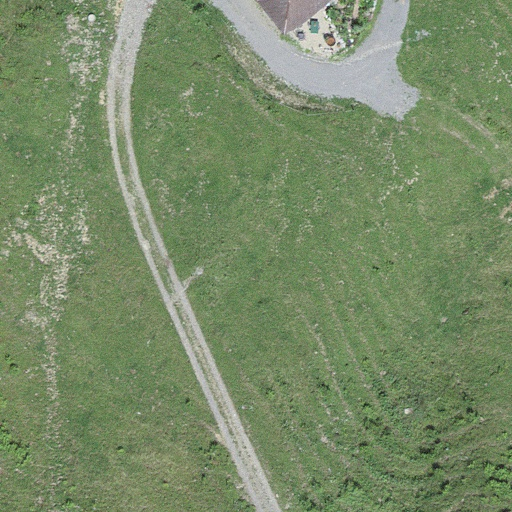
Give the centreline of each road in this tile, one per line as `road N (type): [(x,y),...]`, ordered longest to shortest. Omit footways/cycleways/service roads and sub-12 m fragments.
road 1 (track): [(275,511),(156,227),(130,94),(140,31),(161,0)]
road 2 (track): [(193,0),(228,9),(307,76),(351,87),(380,72),(397,51),(408,0)]
road 3 (track): [(380,72),(511,160)]
